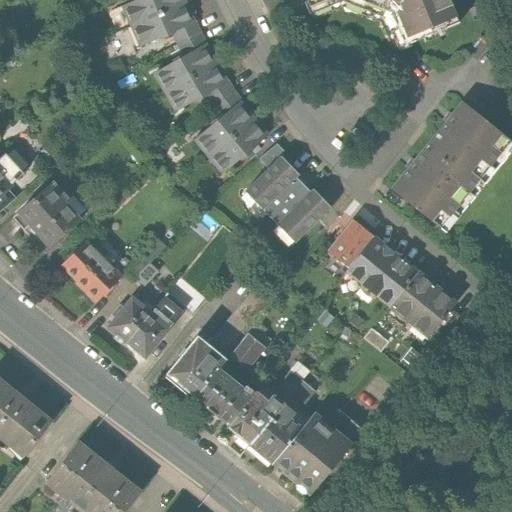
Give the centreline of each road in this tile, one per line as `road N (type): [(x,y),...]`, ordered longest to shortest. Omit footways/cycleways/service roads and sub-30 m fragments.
road 1 (secondary): [(227,494),(0,317)]
road 2 (residential): [(233,0),(297,114),(354,188)]
road 3 (residential): [(354,188),(496,310)]
